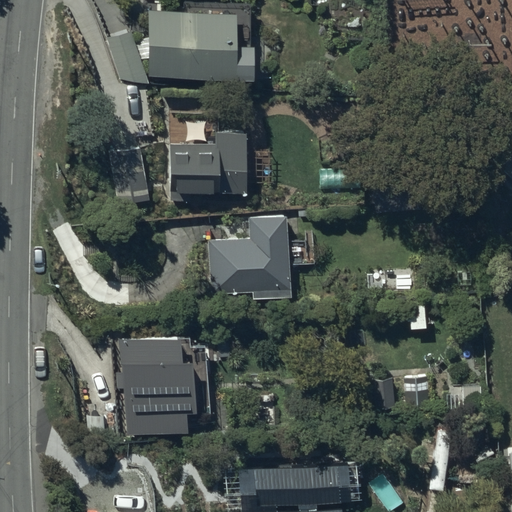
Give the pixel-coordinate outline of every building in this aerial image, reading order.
[(184,11),(148,10),(146,77),(253,80),(254,45),(249,45),(250,2),(184,1),(184,11)] [(147,82),(131,32),(107,39),(123,90),(147,82)] [(169,144),(169,192),(247,192),(247,132),(214,132),(214,144),(169,144)] [(249,239),(208,241),(210,291),(251,289),(251,298),(288,296),(284,215),(248,217),(249,239)] [(180,336),(116,340),(122,436),(186,432),(185,413),(195,413),(192,361),(182,361),(180,336)] [(412,339),(389,339),(389,358),(412,358),(412,339)] [(430,377),(402,377),(403,410),(430,409),(430,377)] [(393,380),(373,379),(373,408),(392,408),(393,380)] [(504,449),(511,448),(511,399),(503,399),(504,449)] [(163,459),(163,468),(99,470),(101,511),(168,511),(167,478),(193,478),(193,459),(163,459)] [(343,500),(340,463),(255,470),(258,507),(343,500)]
